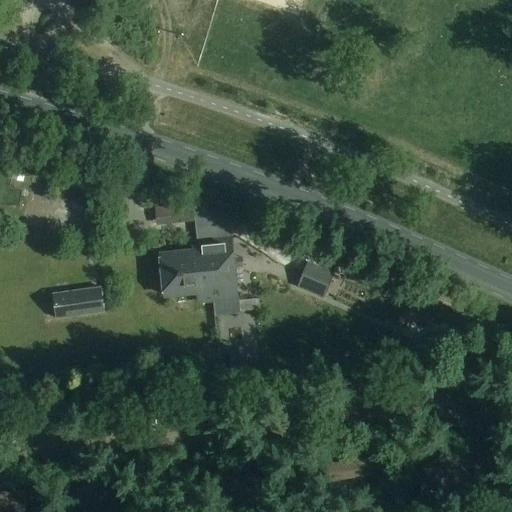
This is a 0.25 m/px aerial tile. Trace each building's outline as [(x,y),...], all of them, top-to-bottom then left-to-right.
[(197,239),(229,236),(233,235),(231,209),(204,211),(203,205),(194,206),(197,239)] [(11,228),(27,230),(28,219),(12,218),(11,228)] [(196,289),(197,299),(235,295),(229,236),(197,239),(192,239),(193,250),(196,289)] [(193,250),(158,253),(162,292),(196,289),(193,250)] [(306,261),(295,287),(322,298),(333,273),(306,261)] [(105,312),(101,288),(53,295),(57,319),(105,312)] [(412,331),(413,347),(430,346),(430,331),(412,331)] [(445,495),(459,485),(460,486),(472,476),(451,450),(439,459),(437,457),(424,468),(445,495)] [(0,511),(29,511),(28,492),(0,493),(0,511)]
